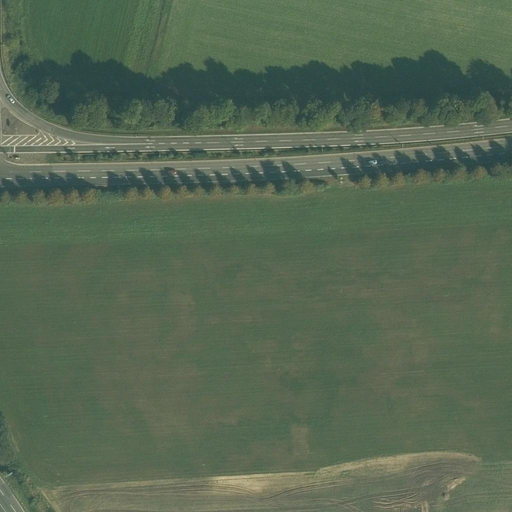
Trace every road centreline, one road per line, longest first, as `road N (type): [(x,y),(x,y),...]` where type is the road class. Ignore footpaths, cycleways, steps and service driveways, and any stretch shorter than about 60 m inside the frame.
road 1 (trunk): [(0,172),(193,170),(511,149)]
road 2 (trunk): [(511,126),(156,147)]
road 3 (motorway): [(156,147),(49,127),(14,104),(0,82)]
road 4 (trunk): [(156,147),(0,150)]
